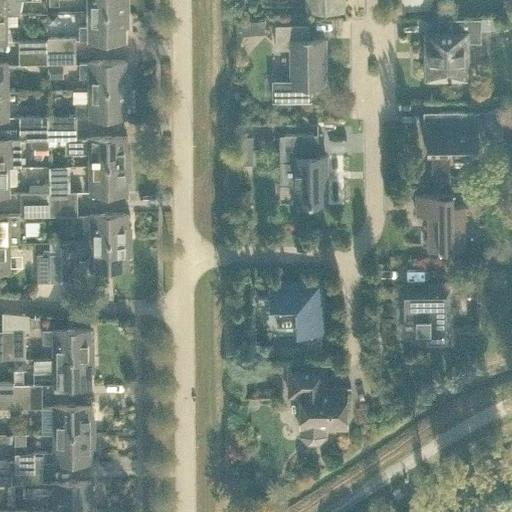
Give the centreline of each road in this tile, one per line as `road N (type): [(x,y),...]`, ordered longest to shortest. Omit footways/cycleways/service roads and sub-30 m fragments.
road 1 (residential): [(371,0),(373,216),(352,254)]
road 2 (residential): [(181,256),(179,0)]
road 3 (unclassified): [(511,403),(332,511)]
road 4 (residential): [(185,511),(182,309)]
road 5 (residential): [(182,309),(0,303)]
road 6 (residential): [(352,254),(181,256)]
